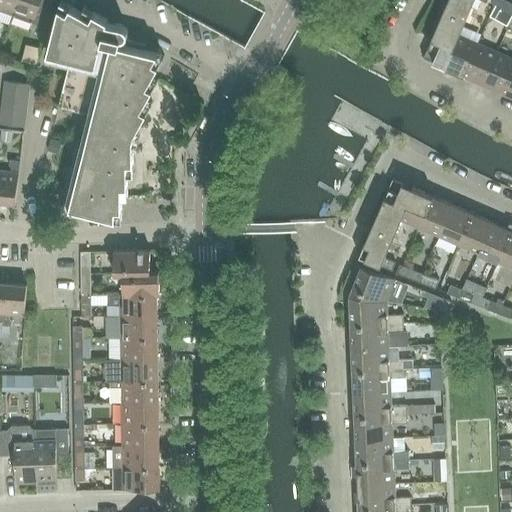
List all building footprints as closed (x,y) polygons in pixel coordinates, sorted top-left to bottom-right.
[(0,0),(0,10),(13,15),(16,8),(18,0),(0,0)] [(36,15),(35,22),(49,25),(54,0),(18,0),(16,8),(13,15),(31,21),(33,14),(36,15)] [(76,1),(74,0),(61,0),(61,1),(48,52),(71,58),(59,105),(94,114),(70,206),(123,219),(123,196),(129,196),(128,173),(135,173),(134,142),(137,128),(153,101),(147,98),(159,78),(153,75),(164,55),(163,54),(120,43),(122,38),(126,36),(128,33),(128,29),(124,26),(107,21),(108,19),(85,6),(82,11),(73,7),(76,1)] [(459,34),(474,0),(448,0),(424,56),(445,66),(457,40),(459,34)] [(511,12),(511,2),(507,0),(503,8),(511,12)] [(459,34),(457,40),(445,66),(464,74),(478,42),(459,34)] [(464,74),(484,83),(498,51),(478,42),(464,74)] [(22,60),(37,64),(42,47),(26,43),(22,60)] [(504,91),(511,71),(511,56),(498,51),(484,83),(504,91)] [(0,123),(25,126),(30,83),(5,79),(0,123)] [(0,169),(0,200),(16,202),(21,160),(10,158),(9,164),(12,167),(12,171),(0,169)] [(400,218),(414,186),(393,177),(359,255),(381,265),(385,256),(401,219),(400,218)] [(434,195),(414,186),(400,218),(401,219),(420,227),(434,195)] [(420,227),(437,234),(439,235),(453,203),(434,195),(420,227)] [(439,235),(459,244),(473,212),(453,203),(439,235)] [(493,221),(473,212),(459,244),(479,252),(493,221)] [(511,230),(511,228),(493,221),(479,252),(499,261),(511,230)] [(511,230),(499,261),(511,266),(511,230)] [(114,250),(115,272),(115,273),(123,272),(151,272),(151,249),(114,250)] [(82,264),(91,264),(91,251),(81,251),(82,264)] [(396,261),(385,256),(381,265),(393,270),(396,261)] [(400,263),(397,272),(413,278),(416,269),(400,263)] [(396,278),(362,265),(351,294),(351,301),(388,300),(396,278)] [(413,278),(424,283),(428,274),(416,269),(413,278)] [(160,271),(151,272),(123,272),(124,293),(157,293),(157,294),(160,294),(160,271)] [(428,274),(424,283),(436,287),(439,279),(428,274)] [(91,294),(91,281),(82,281),(82,294),(91,294)] [(12,326),(12,320),(10,317),(10,313),(25,315),(27,284),(5,282),(2,325),(12,326)] [(448,292),(459,297),(463,288),(451,283),(448,292)] [(471,301),(474,293),(463,288),(459,297),(471,301)] [(124,293),(121,293),(108,294),(108,305),(121,305),(121,315),(158,315),(157,294),(157,293),(124,293)] [(502,304),(491,299),(487,308),(499,312),(502,304)] [(388,314),(388,300),(351,301),(352,324),(403,322),(403,313),(388,314)] [(82,303),(82,316),(92,316),(91,303),(82,303)] [(511,314),(511,307),(502,304),(499,312),(511,317),(511,314)] [(158,336),(158,315),(121,315),(122,337),(158,336)] [(74,337),(83,337),(82,316),(73,316),(74,337)] [(408,344),(408,330),(404,330),(403,322),(352,324),(353,347),(389,345),(408,344)] [(122,337),(122,359),(158,358),(158,336),(122,337)] [(83,359),(83,337),(74,337),(74,359),(83,359)] [(390,359),(389,345),(353,347),(354,370),(406,367),(413,367),(413,358),(390,359)] [(158,358),(122,359),(107,359),(107,360),(105,364),(104,368),(104,372),(105,376),(107,379),(107,380),(122,380),(159,379),(158,358)] [(83,381),(83,368),(83,359),(74,359),(74,381),(83,381)] [(406,376),(406,367),(354,370),(355,392),(391,391),(391,377),(406,376)] [(159,401),(159,379),(122,380),(122,387),(115,387),(115,402),(123,402),(159,401)] [(84,393),(83,381),(74,381),(74,393),(84,393)] [(355,392),(356,415),(408,413),(407,404),(392,405),(391,391),(355,392)] [(159,422),(159,401),(123,402),(123,424),(159,422)] [(75,402),(75,424),(84,424),(84,402),(75,402)] [(511,420),(511,404),(499,404),(500,421),(511,420)] [(408,422),(408,413),(356,415),(357,438),(393,437),(393,423),(408,422)] [(159,444),(159,422),(123,424),(123,445),(159,444)] [(36,439),(35,429),(29,424),(15,424),(15,429),(2,429),(3,455),(15,455),(16,482),(38,481),(37,478),(36,439)] [(84,424),(75,424),(75,436),(84,436),(84,424)] [(56,438),(36,439),(37,478),(58,478),(57,453),(69,453),(68,427),(56,427),(56,438)] [(394,451),(393,437),(357,438),(358,461),(410,459),(409,450),(394,451)] [(113,445),(113,467),(123,467),(160,466),(159,444),(123,445),(113,445)] [(85,467),(85,445),(75,446),(76,467),(85,467)] [(395,482),(394,468),(410,467),(410,459),(358,461),(359,484),(395,482)] [(124,489),(160,488),(160,466),(123,467),(113,467),(113,489),(124,489)] [(76,480),(85,479),(85,467),(76,467),(76,480)] [(359,484),(359,506),(412,504),(411,496),(396,496),(395,482),(359,484)]
